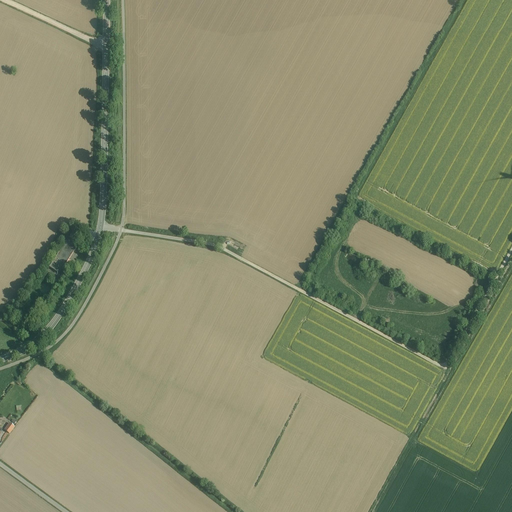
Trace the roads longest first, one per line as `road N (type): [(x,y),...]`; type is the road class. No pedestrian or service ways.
road 1 (track): [(100,226),(213,243),(444,367),(511,249)]
road 2 (tertiary): [(0,360),(55,320),(100,226),(107,0)]
